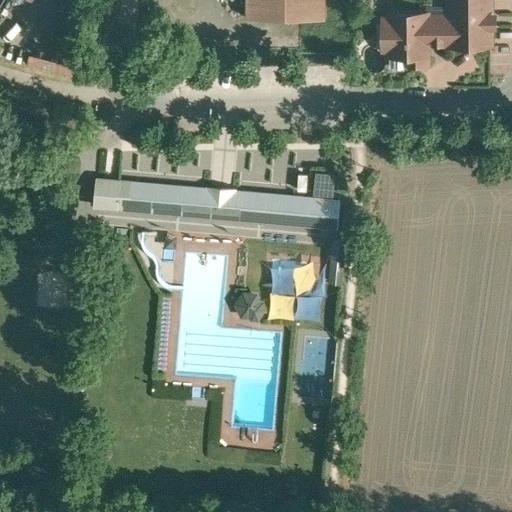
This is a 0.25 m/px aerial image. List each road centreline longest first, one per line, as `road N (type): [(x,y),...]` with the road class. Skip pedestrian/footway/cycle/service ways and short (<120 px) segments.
road 1 (residential): [(133,86),(150,96),(487,100),(511,92)]
road 2 (residential): [(360,187),(363,147),(378,134),(511,133)]
road 3 (residential): [(133,86),(119,116),(90,141),(0,153)]
